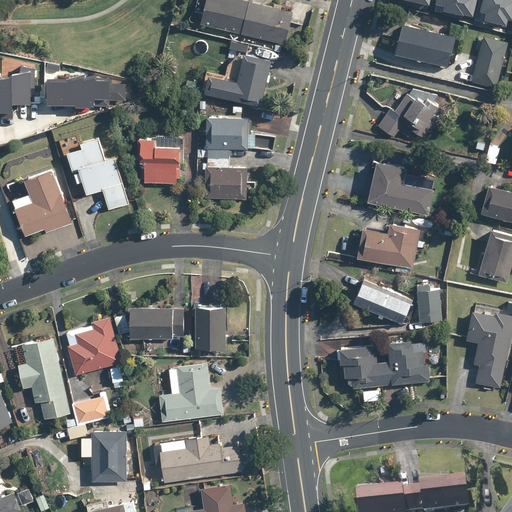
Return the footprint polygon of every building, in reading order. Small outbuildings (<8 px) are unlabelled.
[(291,10),(246,0),(196,0),(194,11),(201,12),(198,24),(284,43),(291,10)] [(444,0),(443,7),(479,16),(482,0),(444,0)] [(511,0),(487,0),(484,17),(511,24),(511,0)] [(400,22),(393,55),(447,67),(454,34),(400,22)] [(508,44),(482,37),(470,80),(497,87),(508,44)] [(237,53),(227,63),(225,73),(205,70),(200,94),(261,105),(270,58),(237,53)] [(1,73),(0,108),(0,115),(15,114),(15,99),(32,98),(32,91),(34,91),(37,64),(23,61),(21,68),(13,69),(12,71),(1,73)] [(50,73),(50,99),(77,100),(77,103),(111,102),(110,96),(127,95),(128,80),(111,79),(112,72),(97,73),(96,70),(87,73),(86,70),(68,74),(50,73)] [(389,109),(377,126),(396,140),(402,132),(407,136),(411,130),(424,139),(439,117),(432,112),(437,105),(433,102),(439,93),(411,86),(405,96),(396,89),(384,105),(389,109)] [(232,106),(232,116),(204,115),(203,147),(229,148),(267,150),(268,134),(249,133),(250,117),(241,116),(241,106),(232,106)] [(179,135),(152,134),(152,138),(135,138),(134,162),(142,163),(141,181),(173,182),(173,166),(178,166),(179,135)] [(97,136),(63,148),(74,183),(79,181),(84,195),(101,189),(107,210),(128,203),(112,156),(105,159),(97,136)] [(495,163),(498,146),(486,144),(483,161),(495,163)] [(229,148),(203,147),(197,147),(197,156),(203,157),(202,168),(204,168),(202,195),(254,198),(255,181),(245,180),(245,166),(228,165),(229,148)] [(372,161),(365,203),(427,214),(434,177),(404,172),(405,167),(372,161)] [(9,199),(24,236),(41,229),(43,234),(71,223),(49,168),(21,179),(26,193),(9,199)] [(511,190),(485,184),(477,213),(511,221),(511,190)] [(367,228),(360,227),(355,257),(411,267),(418,227),(369,219),(367,228)] [(511,257),(511,234),(488,229),(476,274),(506,282),(511,257)] [(413,300),(361,277),(350,301),(402,324),(413,300)] [(440,284),(416,285),(418,321),(442,320),(440,284)] [(503,311),(488,308),(487,313),(469,310),(464,339),(476,341),(472,364),(477,365),(474,383),(501,388),(511,326),(511,301),(505,300),(503,311)] [(191,354),(201,354),(202,348),(224,349),(226,306),(193,305),(191,354)] [(127,313),(124,314),(113,317),(118,334),(127,332),(127,338),(183,339),(184,307),(127,306),(127,313)] [(92,327),(63,335),(74,375),(121,362),(108,316),(91,321),(92,327)] [(34,403),(39,402),(43,419),(70,412),(52,337),(21,344),(25,362),(15,364),(20,388),(30,385),(34,403)] [(375,363),(373,343),(335,347),(336,365),(341,364),(342,378),(346,378),(347,389),(429,381),(425,338),(384,342),(386,362),(375,363)] [(168,367),(171,393),(158,394),(161,421),(223,414),(220,387),(211,388),(208,362),(168,367)] [(71,403),(72,406),(75,417),(77,424),(85,422),(108,416),(103,395),(71,403)] [(0,426),(10,422),(0,397),(0,426)] [(142,416),(132,417),(134,429),(143,427),(142,416)] [(85,422),(77,424),(66,427),(69,438),(88,433),(85,422)] [(89,429),(89,437),(79,437),(79,455),(89,455),(88,481),(125,482),(126,430),(89,429)] [(239,444),(220,446),(218,434),(152,443),(155,466),(161,466),(163,481),(243,471),(239,444)] [(462,479),(353,494),(355,511),(447,511),(466,510),(462,479)] [(201,488),(203,506),(183,508),(183,511),(244,511),(244,501),(230,503),(228,484),(201,488)] [(29,486),(16,491),(21,505),(34,500),(29,486)] [(21,511),(14,493),(2,497),(0,492),(0,511),(21,511)] [(135,511),(133,500),(122,502),(81,511),(135,511)] [(511,511),(511,500),(502,511),(511,511)]
